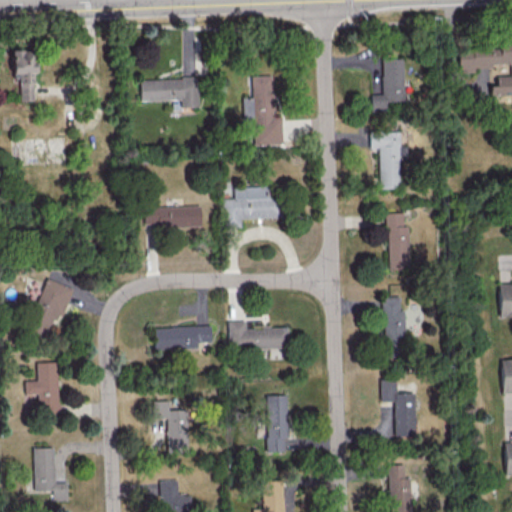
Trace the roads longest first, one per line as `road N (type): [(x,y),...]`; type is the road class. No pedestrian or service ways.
road 1 (residential): [(330,280),(321,0)]
road 2 (residential): [(339,511),(330,280)]
road 3 (residential): [(116,304),(130,288),(157,282),(330,280)]
road 4 (residential): [(110,511),(105,350),(116,304)]
road 5 (tertiary): [(281,0),(125,5)]
road 6 (tertiary): [(125,5),(0,10)]
